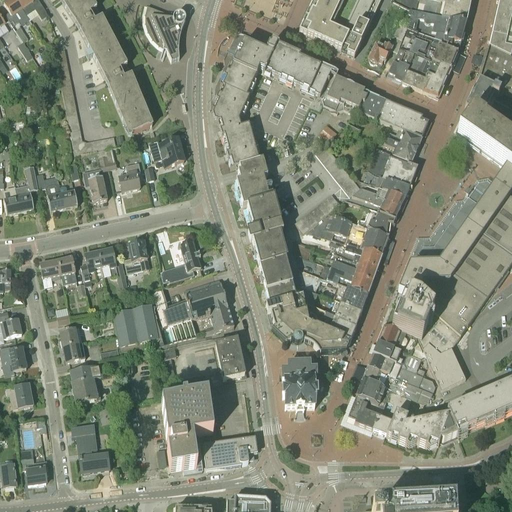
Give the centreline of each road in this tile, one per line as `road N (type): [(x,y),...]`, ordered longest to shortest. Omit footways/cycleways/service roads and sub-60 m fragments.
road 1 (tertiary): [(214,211),(255,336),(276,466)]
road 2 (residential): [(66,503),(20,247)]
road 3 (tertiary): [(300,480),(459,471),(511,455)]
road 4 (tertiary): [(207,8),(197,97),(214,211)]
road 5 (residential): [(20,247),(214,211)]
road 6 (tertiary): [(276,466),(246,482),(150,495)]
